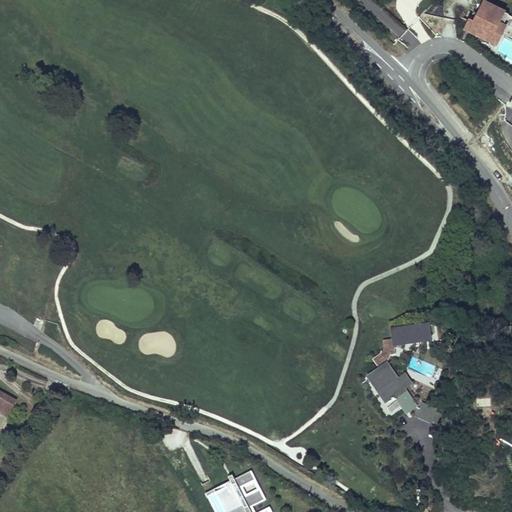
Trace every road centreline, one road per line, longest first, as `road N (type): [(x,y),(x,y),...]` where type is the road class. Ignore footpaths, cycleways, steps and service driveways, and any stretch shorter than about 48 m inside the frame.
road 1 (residential): [(0,348),(236,442),(352,511)]
road 2 (residential): [(403,74),(428,48),(451,44),(511,86)]
